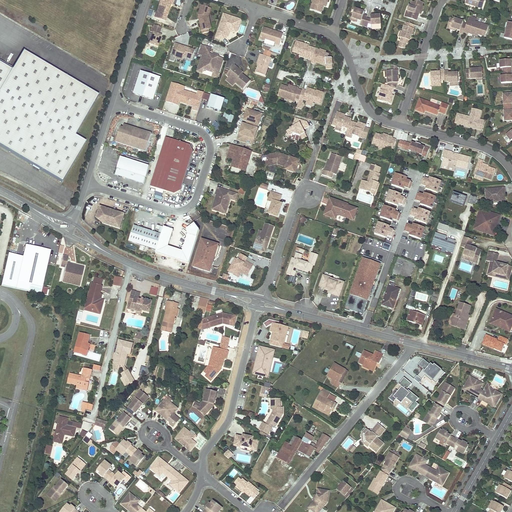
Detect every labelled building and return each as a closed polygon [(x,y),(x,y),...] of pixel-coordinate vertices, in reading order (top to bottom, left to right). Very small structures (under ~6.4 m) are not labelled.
[(170,5),(172,6),(173,1),(171,0),(160,0),(154,18),(165,22),(170,7),(169,6),(169,5),(170,5)] [(315,0),(315,2),(314,1),(312,9),(322,12),(324,6),(325,6),(327,1),(328,1),(328,0),(315,0)] [(410,11),(408,17),(419,21),(420,18),(421,14),(422,10),(424,11),(425,6),(423,6),(424,2),(417,0),(416,2),(412,1),(411,6),(410,5),(408,11),(410,11)] [(466,0),(466,3),(483,9),(486,0),(485,0),(466,0)] [(211,25),(209,16),(211,9),(202,6),(198,16),(199,19),(200,19),(200,21),(199,21),(202,34),(203,34),(209,33),(208,30),(208,26),(210,25),(211,25)] [(365,12),(356,9),(353,15),(353,18),(358,19),(361,20),(360,24),(364,26),(367,18),(368,16),(364,15),(365,12)] [(241,21),(223,15),(215,39),(221,41),(225,39),(227,32),(229,32),(234,34),(236,27),(238,28),(241,21)] [(372,20),(367,18),(364,26),(368,27),(369,23),(372,24),(372,25),(373,25),(382,24),(381,15),(371,15),(372,20)] [(467,25),(465,32),(469,33),(470,31),(474,33),(474,32),(479,34),(478,34),(486,37),(490,26),(476,22),(476,23),(475,23),(477,18),(470,16),(469,20),(467,25)] [(455,19),(451,18),(449,26),(452,27),(452,28),(457,29),(461,31),(460,33),(464,34),(465,32),(467,25),(464,23),(464,22),(455,19)] [(414,29),(415,25),(407,22),(406,26),(405,26),(403,31),(401,37),(402,38),(401,41),(406,43),(409,44),(410,40),(411,40),(415,29),(414,29)] [(161,29),(153,26),(151,33),(153,34),(149,46),(157,48),(161,37),(159,36),(161,29)] [(284,34),(275,31),(275,33),(273,32),(273,31),(264,28),(260,39),(261,40),(266,41),(266,39),(276,42),(276,44),(280,46),(284,34)] [(308,60),(313,61),(316,50),(309,48),(309,46),(296,42),(293,53),(300,55),(301,54),(305,56),(305,57),(309,58),(308,60)] [(195,51),(187,48),(187,50),(179,47),(180,46),(175,44),(172,56),(176,58),(175,59),(183,61),(184,58),(192,61),(195,51)] [(202,57),(197,73),(203,75),(204,71),(213,74),(215,70),(220,72),(223,61),(219,59),(211,56),(209,56),(211,50),(205,48),(202,57)] [(320,51),(316,50),(313,61),(312,64),(316,65),(317,63),(321,64),(321,63),(326,65),(326,66),(326,67),(333,66),(332,59),(328,59),(330,55),(326,54),(327,52),(320,50),(320,51)] [(0,63),(0,146),(61,183),(85,142),(74,136),(98,96),(23,51),(11,70),(0,63)] [(266,77),(272,59),(270,58),(264,57),(260,55),(259,60),(261,61),(259,66),(256,74),(266,77)] [(511,67),(511,61),(511,60),(501,61),(501,68),(504,68),(504,71),(504,76),(502,76),(502,83),(511,82),(511,68),(511,67)] [(234,66),(226,76),(243,90),(250,82),(242,75),(236,70),(238,69),(234,66)] [(477,78),(484,78),(483,68),(471,69),(471,70),(470,70),(467,70),(467,78),(471,78),(471,79),(477,78)] [(204,71),(203,75),(217,79),(220,72),(215,70),(213,74),(204,71)] [(391,70),(386,71),(387,77),(387,83),(385,83),(384,85),(385,85),(387,86),(391,87),(394,88),(395,88),(396,84),(396,82),(397,82),(396,70),(391,70)] [(439,72),(432,73),(432,82),(442,82),(442,80),(445,80),(445,71),(445,70),(441,70),(441,72),(439,72)] [(445,80),(446,82),(450,81),(450,83),(451,83),(452,87),(459,87),(459,82),(459,73),(450,73),(449,71),(445,71),(445,80)] [(134,95),(144,98),(151,76),(142,73),(134,95)] [(161,79),(151,76),(144,98),(154,101),(161,79)] [(185,88),(172,84),(166,103),(179,107),(180,103),(193,108),(192,111),(198,113),(202,100),(203,98),(196,96),(183,92),(185,88)] [(392,92),(394,88),(391,87),(387,86),(385,85),(382,91),(380,90),(378,95),(379,95),(378,99),(383,101),(390,103),(392,99),(390,99),(391,94),(392,92)] [(295,101),(299,102),(303,91),(299,90),(299,89),(295,88),(295,89),(289,87),(289,88),(282,86),(278,97),(286,99),(286,98),(295,101)] [(303,91),(299,102),(297,108),(302,109),(304,103),(303,103),(304,100),(308,102),(314,103),(314,102),(321,104),(324,93),(317,91),(317,92),(316,93),(312,91),(312,90),(308,89),(307,91),(303,90),(303,91)] [(209,102),(211,96),(204,94),(203,98),(202,100),(209,102)] [(211,96),(207,109),(221,113),(225,100),(211,96)] [(446,114),(449,105),(442,102),(433,99),(432,100),(431,102),(420,98),(416,110),(425,114),(426,111),(438,115),(439,112),(446,114)] [(482,111),(473,108),(471,117),(462,115),(459,124),(469,126),(469,125),(474,126),(473,128),(483,130),(485,121),(480,119),(482,111)] [(247,111),(244,118),(246,122),(259,126),(262,116),(247,111)] [(342,114),(338,112),(336,120),(335,119),(333,125),(337,126),(337,127),(343,129),(343,126),(349,128),(351,122),(352,119),(349,118),(346,117),(342,115),(342,114)] [(231,123),(234,116),(225,113),(222,120),(231,123)] [(306,123),(295,120),(292,129),(286,132),(289,137),(293,135),(300,137),(302,141),(307,138),(303,131),(309,128),(306,123)] [(353,122),(351,122),(349,128),(347,135),(353,138),(354,135),(359,137),(359,136),(363,138),(363,137),(367,139),(370,129),(366,128),(367,125),(363,123),(363,125),(353,122)] [(117,143),(131,148),(137,130),(122,125),(117,143)] [(239,135),(237,141),(247,145),(248,141),(253,143),(257,130),(245,126),(242,136),(239,135)] [(152,135),(137,130),(131,148),(146,153),(152,135)] [(388,136),(383,134),(382,135),(376,133),(372,144),(379,146),(380,145),(389,148),(393,149),(396,139),(392,137),(393,136),(388,135),(388,136)] [(158,163),(187,171),(193,152),(190,146),(172,140),(166,138),(158,163)] [(405,142),(403,148),(423,155),(427,156),(430,149),(425,148),(426,147),(421,146),(422,145),(417,143),(417,144),(412,143),(412,144),(405,142)] [(238,148),(232,146),(228,158),(234,160),(238,148)] [(234,160),(232,168),(246,172),(252,153),(238,148),(234,160)] [(443,163),(456,167),(457,165),(468,168),(471,157),(460,154),(459,156),(453,154),(453,152),(453,151),(445,149),(443,157),(445,158),(443,163)] [(301,160),(279,153),(267,155),(268,159),(267,159),(267,161),(268,161),(269,164),(277,163),(278,163),(278,164),(287,167),(286,168),(288,170),(295,173),(297,171),(299,165),(300,163),(301,160)] [(344,158),(333,155),(331,162),(327,172),(325,171),(323,176),(333,179),(334,175),(337,176),(344,158)] [(149,168),(121,159),(116,174),(118,175),(144,183),(149,168)] [(475,174),(493,180),(496,170),(489,167),(483,165),(483,164),(484,161),(480,159),(475,174)] [(187,171),(158,163),(151,187),(156,189),(175,195),(181,191),(187,171)] [(380,175),(379,175),(381,169),(373,166),(370,172),(372,172),(369,181),(371,182),(370,184),(368,183),(366,182),(362,191),(371,194),(372,191),(376,192),(379,184),(377,184),(380,175)] [(410,189),(412,182),(406,180),(407,178),(400,175),(396,174),(394,179),(392,185),(403,189),(404,187),(410,189)] [(439,187),(441,182),(430,177),(429,180),(423,178),(421,185),(427,187),(426,189),(437,193),(439,187)] [(492,199),(492,201),(505,200),(504,195),(504,192),(505,192),(505,188),(486,189),(487,200),(492,199)] [(216,198),(212,210),(223,214),(225,208),(228,209),(230,200),(235,201),(237,195),(218,189),(216,195),(217,196),(220,197),(219,199),(216,198)] [(404,206),(406,199),(400,197),(401,194),(390,190),(388,196),(386,202),(397,206),(398,204),(404,206)] [(280,203),(282,196),(271,192),(268,201),(273,203),(269,214),(278,217),(280,213),(278,213),(279,211),(280,211),(283,204),(280,203)] [(434,203),(436,197),(424,193),(424,195),(418,193),(415,200),(421,202),(420,204),(432,208),(434,203)] [(454,193),(451,201),(465,206),(468,197),(454,193)] [(472,194),(469,203),(476,205),(479,197),(472,194)] [(329,209),(327,209),(325,215),(336,219),(338,215),(354,221),(358,210),(342,204),(342,203),(333,199),(329,209)] [(398,221),(401,214),(395,212),(396,210),(384,206),(382,212),(380,217),(392,221),(393,219),(398,221)] [(125,215),(100,207),(97,218),(104,224),(120,229),(125,215)] [(428,218),(430,212),(419,208),(418,211),(412,209),(410,216),(416,218),(415,220),(426,224),(428,218)] [(481,210),(475,229),(494,235),(497,225),(501,216),(481,210)] [(136,217),(134,225),(149,228),(151,220),(136,217)] [(390,226),(378,222),(376,228),(374,234),(386,238),(387,236),(393,238),(395,231),(389,229),(390,226)] [(437,228),(447,231),(449,226),(439,222),(437,228)] [(173,231),(164,228),(162,235),(156,254),(171,259),(174,260),(189,264),(199,231),(193,223),(187,230),(188,235),(183,252),(177,250),(174,249),(168,247),(173,231)] [(268,243),(269,244),(271,239),(270,238),(271,236),(272,236),(275,227),(266,224),(260,241),(259,244),(255,243),(255,244),(253,248),(262,251),(265,252),(268,243)] [(423,234),(425,228),(414,224),(413,226),(407,224),(404,231),(410,233),(409,235),(421,239),(423,234)] [(162,235),(134,227),(129,242),(141,246),(139,250),(145,252),(146,250),(156,254),(162,235)] [(436,232),(432,244),(443,248),(443,247),(447,248),(446,251),(453,253),(457,243),(455,243),(456,240),(449,238),(448,240),(446,239),(447,236),(436,232)] [(465,237),(462,246),(466,248),(463,258),(470,260),(471,257),(479,260),(483,250),(476,248),(471,246),(472,245),(474,240),(465,237)] [(202,240),(193,267),(210,272),(219,245),(202,240)] [(389,251),(391,245),(384,243),(382,249),(389,251)] [(50,250),(26,245),(23,257),(8,253),(1,285),(27,291),(40,294),(50,250)] [(294,276),(296,268),(297,266),(305,268),(304,271),(310,273),(312,265),(314,265),(317,255),(310,252),(307,262),(299,260),(301,255),(296,253),(294,258),(292,258),(286,274),(294,276)] [(499,255),(489,252),(487,261),(491,263),(488,275),(497,278),(498,274),(510,277),(511,270),(511,266),(503,265),(497,263),(497,262),(499,255)] [(243,271),(249,275),(254,266),(246,261),(248,258),(242,254),(238,260),(235,266),(232,265),(229,271),(234,274),(235,273),(238,275),(242,269),(243,270),(243,271)] [(66,268),(63,279),(81,283),(84,267),(67,263),(69,257),(63,255),(61,267),(66,268)] [(359,309),(364,311),(372,287),(374,288),(375,284),(373,284),(381,262),(364,256),(346,304),(352,306),(351,308),(358,310),(359,309)] [(398,259),(396,264),(403,266),(399,276),(408,279),(414,264),(398,259)] [(393,274),(399,276),(403,266),(396,264),(393,274)] [(249,275),(243,271),(243,270),(242,269),(238,275),(235,273),(234,274),(239,277),(242,273),(248,276),(249,275)] [(121,286),(124,277),(117,275),(115,284),(121,286)] [(344,283),(323,276),(320,285),(327,288),(326,289),(331,291),(330,293),(340,296),(344,283)] [(98,301),(99,297),(100,294),(102,286),(92,283),(85,309),(99,312),(102,302),(101,302),(98,301)] [(395,302),(397,296),(399,290),(392,287),(394,284),(390,283),(382,305),(390,307),(392,301),(395,302)] [(157,296),(158,288),(151,286),(149,294),(157,296)] [(136,293),(132,292),(128,305),(132,306),(132,308),(136,310),(136,311),(141,312),(142,311),(149,313),(152,301),(142,299),(141,302),(138,301),(139,300),(135,299),(136,293)] [(166,306),(167,306),(161,330),(171,333),(175,316),(177,317),(179,309),(177,309),(178,304),(167,301),(166,306)] [(103,302),(102,302),(99,312),(85,309),(85,311),(100,315),(103,302)] [(198,311),(205,313),(207,305),(200,303),(198,311)] [(464,326),(468,315),(471,307),(460,303),(456,315),(453,322),(464,326)] [(511,326),(511,316),(497,310),(491,322),(499,325),(499,323),(511,328),(511,326)] [(407,320),(414,323),(420,325),(421,321),(423,322),(425,316),(410,311),(407,320)] [(223,314),(209,318),(204,319),(201,330),(211,327),(223,324),(223,323),(225,322),(230,324),(232,316),(223,314)] [(464,330),(469,316),(468,315),(464,326),(453,322),(456,315),(452,314),(449,324),(464,330)] [(499,325),(491,322),(490,324),(509,332),(511,328),(499,323),(499,325)] [(270,345),(282,348),(283,344),(284,344),(288,328),(273,324),(271,332),(273,333),(274,333),(272,341),(271,341),(270,345)] [(90,336),(85,334),(80,333),(76,348),(88,351),(90,344),(88,343),(90,336)] [(220,348),(227,349),(230,338),(222,336),(220,348)] [(508,342),(487,336),(483,351),(504,356),(508,342)] [(120,365),(121,365),(124,353),(127,354),(130,355),(133,345),(119,341),(114,364),(120,365)] [(209,366),(210,366),(214,353),(216,354),(217,349),(214,348),(209,366)] [(254,374),(268,378),(269,372),(266,371),(268,366),(270,367),(272,358),(274,358),(274,355),(273,355),(274,351),(269,350),(270,349),(266,348),(266,349),(260,348),(259,354),(258,354),(256,360),(259,361),(258,363),(257,362),(254,374)] [(228,352),(217,349),(216,354),(214,353),(210,366),(209,366),(204,372),(204,373),(207,376),(206,378),(211,382),(221,370),(220,369),(220,366),(222,367),(224,359),(226,360),(228,352)] [(364,352),(360,362),(359,364),(364,366),(368,367),(372,369),(375,362),(377,363),(378,364),(382,355),(375,352),(373,356),(364,352)] [(438,380),(445,372),(441,369),(440,370),(433,364),(431,362),(430,363),(425,359),(422,359),(418,364),(423,368),(422,369),(424,371),(423,372),(422,371),(418,376),(422,379),(425,375),(427,373),(433,378),(434,377),(438,380)] [(373,371),(377,363),(375,362),(372,369),(368,367),(364,366),(363,367),(373,371)] [(338,388),(339,386),(340,384),(338,383),(345,370),(334,365),(327,377),(333,380),(331,384),(338,388)] [(87,379),(88,380),(89,380),(92,370),(84,368),(82,376),(81,378),(79,378),(80,376),(70,373),(68,383),(77,385),(77,387),(82,389),(83,387),(88,388),(89,383),(86,382),(87,379)] [(341,384),(348,372),(345,370),(338,383),(340,384),(341,384)] [(133,381),(128,371),(125,373),(122,375),(127,384),(133,381)] [(438,380),(434,377),(433,378),(427,373),(425,375),(433,382),(434,381),(436,382),(438,380)] [(419,397),(407,388),(412,383),(404,376),(399,383),(401,385),(394,394),(393,393),(389,397),(394,401),(396,398),(401,402),(406,396),(412,402),(408,407),(412,411),(419,403),(416,401),(419,397)] [(472,396),(478,399),(482,392),(479,390),(482,385),(469,378),(463,390),(469,394),(470,392),(473,394),(472,396)] [(446,384),(445,387),(452,391),(447,398),(448,399),(454,389),(446,384)] [(452,391),(445,387),(441,393),(443,393),(441,395),(437,403),(444,407),(448,399),(447,398),(452,391)] [(482,392),(478,399),(484,402),(485,401),(488,402),(487,404),(494,408),(501,395),(485,387),(482,392)] [(142,402),(143,403),(149,396),(141,390),(139,392),(146,397),(142,402)] [(212,405),(214,405),(217,393),(206,390),(203,403),(200,406),(202,408),(199,411),(204,417),(212,408),(212,405)] [(332,408),(333,409),(334,409),(336,405),(327,400),(329,395),(322,391),(314,406),(329,414),(331,411),(332,408)] [(130,407),(136,412),(143,403),(142,402),(146,397),(139,392),(137,396),(138,397),(137,398),(130,407)] [(281,399),(272,399),(272,408),(274,408),(274,412),(266,425),(263,423),(260,429),(269,435),(275,425),(277,426),(283,415),(283,408),(281,408),(281,399)] [(164,417),(163,418),(169,423),(168,425),(172,428),(178,421),(172,416),(176,410),(164,401),(155,412),(158,415),(160,413),(164,417)] [(313,408),(329,416),(329,414),(314,406),(313,408)] [(428,415),(425,421),(432,425),(436,417),(437,418),(442,410),(435,406),(431,414),(430,416),(428,415)] [(131,418),(125,413),(118,422),(116,423),(115,422),(112,426),(119,431),(123,426),(124,427),(131,418)] [(67,419),(59,417),(57,424),(60,425),(59,427),(56,429),(58,433),(55,435),(54,438),(57,439),(56,442),(61,443),(63,436),(62,434),(64,433),(65,434),(73,436),(75,428),(66,426),(66,425),(67,422),(67,420),(67,419)] [(432,425),(425,421),(423,423),(432,428),(437,418),(436,417),(432,425)] [(105,421),(100,419),(99,422),(95,421),(95,422),(95,424),(102,427),(105,428),(106,424),(104,424),(105,421)] [(367,440),(365,443),(369,446),(370,445),(378,451),(385,443),(377,437),(378,436),(381,435),(386,429),(379,423),(373,429),(374,432),(372,433),(369,430),(367,428),(364,432),(367,434),(367,440)] [(118,434),(124,427),(123,426),(119,431),(112,426),(111,427),(118,434)] [(317,429),(312,426),(309,433),(313,435),(317,429)] [(190,432),(185,428),(176,438),(184,444),(186,442),(187,443),(186,445),(191,450),(196,443),(191,438),(194,435),(190,432)] [(440,431),(435,439),(442,443),(444,440),(447,441),(445,444),(450,446),(454,439),(446,435),(447,434),(442,431),(442,432),(440,431)] [(402,432),(398,436),(406,440),(409,436),(402,432)] [(312,444),(312,445),(311,446),(310,445),(311,443),(310,442),(312,437),(306,434),(302,441),(294,437),(289,444),(285,442),(283,447),(295,454),(297,450),(310,458),(315,450),(318,453),(321,449),(319,448),(316,446),(312,444)] [(326,442),(326,443),(327,443),(330,439),(323,435),(318,443),(324,446),(326,442)] [(257,451),(259,441),(254,439),(254,438),(247,437),(247,438),(243,437),(237,436),(235,446),(239,447),(241,446),(252,449),(253,450),(257,451)] [(456,451),(463,455),(467,447),(465,446),(466,445),(461,442),(461,443),(454,439),(450,446),(454,448),(455,446),(458,448),(456,451)] [(126,451),(130,454),(135,448),(131,445),(132,445),(128,442),(127,443),(124,441),(117,449),(121,452),(122,451),(125,453),(126,451)] [(352,445),(348,449),(352,453),(356,448),(352,445)] [(289,465),(295,454),(283,447),(279,453),(276,457),(289,465)] [(137,466),(144,457),(141,454),(142,453),(139,450),(139,451),(135,448),(130,454),(133,457),(132,459),(135,461),(134,463),(137,466)] [(228,459),(233,454),(228,450),(223,454),(228,459)] [(387,461),(386,463),(381,472),(388,476),(393,466),(392,466),(398,456),(399,455),(393,451),(392,452),(391,455),(389,454),(386,460),(387,461)] [(282,483),(292,467),(270,454),(260,471),(282,483)] [(420,474),(425,477),(430,469),(424,466),(426,462),(416,456),(409,468),(418,472),(419,470),(421,471),(420,474)] [(79,469),(80,470),(86,463),(79,457),(77,459),(84,464),(79,469)] [(169,476),(174,469),(169,465),(167,467),(165,466),(167,464),(160,458),(151,468),(160,475),(163,472),(169,476)] [(67,474),(73,479),(80,470),(79,469),(84,464),(77,459),(74,462),(76,463),(74,465),(67,474)] [(106,461),(99,470),(102,472),(101,473),(104,476),(104,475),(108,478),(113,472),(110,469),(111,468),(108,465),(109,464),(106,461)] [(430,469),(425,477),(431,480),(432,478),(434,479),(433,481),(441,486),(448,474),(438,468),(436,472),(430,469)] [(171,484),(180,491),(188,481),(181,475),(179,477),(177,475),(179,473),(174,469),(169,476),(174,480),(171,484)] [(117,475),(113,472),(108,478),(112,481),(111,482),(115,484),(116,483),(119,486),(126,477),(122,474),(121,476),(118,473),(117,475)] [(381,472),(376,481),(375,482),(373,482),(370,487),(377,492),(381,484),(382,485),(388,476),(381,472)] [(61,493),(69,484),(63,479),(55,488),(54,490),(53,489),(50,492),(56,497),(60,492),(61,493)] [(141,479),(136,484),(144,492),(148,487),(141,479)] [(238,485),(236,487),(242,492),(243,491),(245,492),(250,497),(251,496),(255,499),(260,493),(256,490),(257,489),(249,482),(248,483),(243,479),(242,480),(238,485)] [(338,488),(345,495),(352,487),(344,481),(338,488)] [(498,493),(509,499),(511,493),(511,490),(511,491),(511,490),(511,486),(506,483),(504,487),(502,485),(498,493)] [(377,492),(370,487),(368,490),(377,495),(382,485),(381,484),(377,492)] [(315,500),(310,508),(315,511),(320,511),(328,502),(330,490),(319,489),(318,495),(317,500),(315,500)] [(174,490),(168,498),(173,502),(179,495),(174,490)] [(56,500),(61,493),(60,492),(56,497),(50,492),(48,494),(56,500)] [(132,511),(138,511),(142,508),(136,504),(139,500),(130,493),(122,504),(129,510),(131,507),(133,509),(131,511),(132,511)] [(501,511),(505,507),(493,500),(489,508),(492,509),(490,511),(501,511)] [(222,508),(213,501),(211,504),(210,503),(207,506),(208,507),(205,510),(206,511),(213,511),(214,511),(216,511),(218,510),(220,511),(222,508)] [(384,505),(386,504),(381,501),(374,511),(391,511),(394,509),(390,507),(389,508),(384,505)] [(77,511),(78,511),(75,508),(75,507),(72,505),(71,506),(68,503),(60,511),(77,511)]
